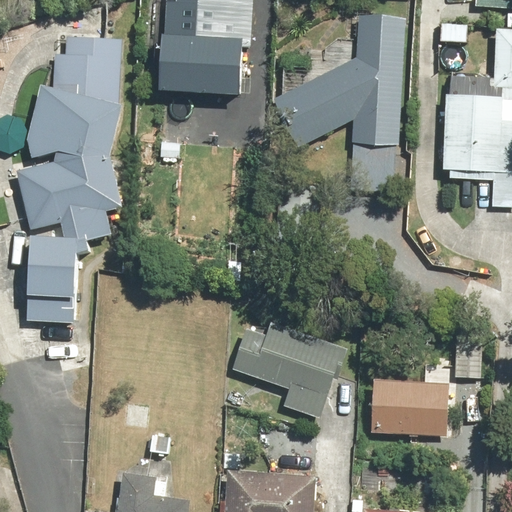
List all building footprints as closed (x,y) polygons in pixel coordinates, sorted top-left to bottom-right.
[(182,0),(183,4),(171,3),(166,94),(252,99),(257,0),(182,0)] [(511,14),(511,32),(502,32),(500,85),(457,83),(457,98),(451,98),(448,175),(456,175),(455,183),(500,185),(499,211),(511,211),(511,14)] [(286,54),(284,100),(279,103),(302,151),(358,124),(357,145),(355,192),(403,194),(405,147),(410,20),(363,18),(362,40),(338,39),(327,56),(286,54)] [(33,147),(37,163),(60,160),(62,165),(24,174),(38,232),(67,225),(71,242),(36,240),(33,324),(83,326),(86,254),(123,245),(115,213),(131,209),(118,158),(130,109),(125,107),(128,43),(60,40),(58,91),(47,88),(33,147)] [(272,336),(253,330),(238,372),(294,392),(288,409),(325,422),(350,351),(276,325),(272,336)] [(487,331),(459,330),(457,378),(485,379),(487,331)] [(455,383),(382,379),(380,436),(452,439),(455,383)] [(230,511),(319,511),(322,480),(233,473),(230,511)] [(190,511),(192,502),(171,501),(173,481),(127,477),(123,511),(108,511),(92,511),(91,511),(190,511)]
